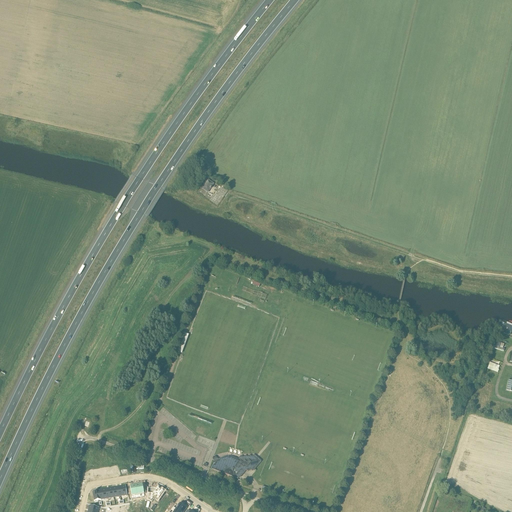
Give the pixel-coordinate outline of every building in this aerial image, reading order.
[(213,184),(208,180),(202,188),(208,192),(210,189),(211,188),(211,187),(213,184)] [(182,352),(189,334),(185,332),(178,351),(182,352)] [(499,372),(501,365),(490,362),(488,370),(499,372)] [(488,398),(489,390),(481,389),(480,397),(488,398)] [(498,403),(497,407),(493,406),(492,410),(498,411),(497,414),(498,414),(501,404),(498,403)] [(503,408),(501,413),(509,415),(511,405),(511,404),(508,404),(506,409),(503,408)] [(260,462),(253,455),(251,458),(248,456),(246,458),(244,456),(242,458),(240,456),(237,460),(234,459),(231,458),(228,458),(225,458),(222,459),(219,461),(219,460),(218,459),(216,458),(215,459),(214,460),(214,462),(216,463),(215,464),(213,466),(212,469),(210,468),(210,469),(238,479),(234,477),(235,475),(236,475),(241,470),(243,472),(245,469),(248,471),(249,469),(252,471),(254,469),(254,468),(260,462)] [(142,484),(135,485),(138,498),(144,497),(144,493),(146,493),(146,486),(143,487),(142,484)] [(131,494),(128,494),(129,501),(132,501),(132,499),(138,498),(135,485),(130,486),(131,494)] [(125,486),(119,487),(120,497),(127,496),(125,486)] [(119,487),(112,488),(114,498),(120,497),(119,487)] [(148,488),(148,499),(151,501),(154,497),(158,500),(164,492),(158,487),(157,488),(154,488),(154,493),(148,493),(149,488),(148,488)] [(112,488),(106,489),(107,499),(114,498),(112,488)] [(106,489),(99,490),(101,500),(107,499),(106,489)] [(99,490),(92,491),(94,501),(101,500),(99,490)] [(162,499),(154,510),(157,511),(158,511),(161,509),(162,509),(163,507),(167,510),(168,509),(169,509),(172,505),(171,505),(174,500),(172,498),(170,496),(169,497),(169,496),(165,501),(162,499)]
